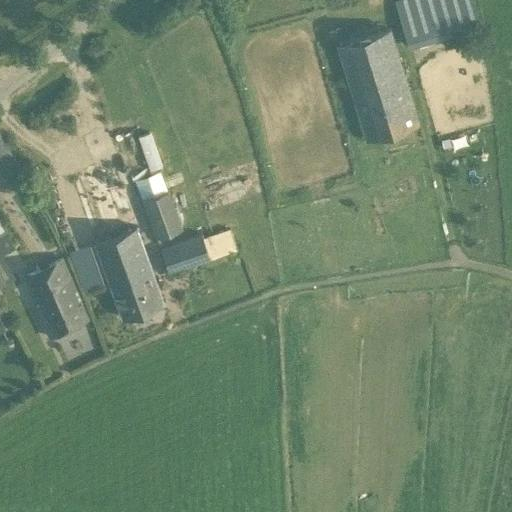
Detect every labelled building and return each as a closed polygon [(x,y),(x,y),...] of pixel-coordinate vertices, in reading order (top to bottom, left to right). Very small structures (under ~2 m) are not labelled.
[(472,0),(396,0),(409,46),(463,31),(463,30),(478,25),(474,9),(475,9),(472,0)] [(337,43),(366,137),(418,121),(389,27),(337,43)] [(0,164),(8,182),(23,175),(3,130),(0,130),(0,164)] [(83,292),(109,283),(121,317),(163,302),(115,165),(73,180),(94,241),(69,250),(83,292)] [(160,170),(135,179),(142,198),(157,238),(182,227),(168,189),(166,189),(160,170)] [(178,241),(160,247),(169,273),(211,258),(210,257),(237,248),(230,228),(204,237),(202,232),(178,241)] [(84,319),(83,316),(87,314),(62,259),(26,276),(36,306),(33,307),(46,336),(84,319)]
